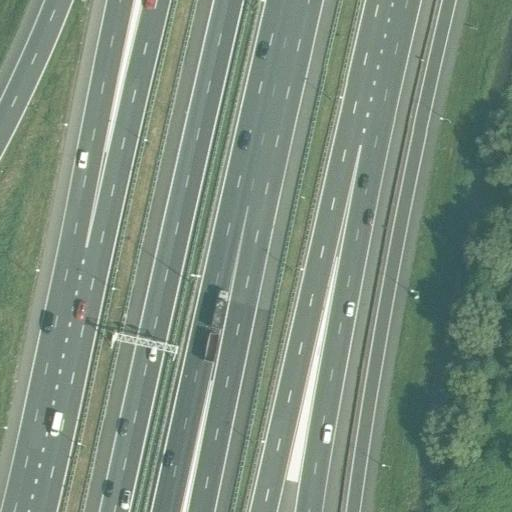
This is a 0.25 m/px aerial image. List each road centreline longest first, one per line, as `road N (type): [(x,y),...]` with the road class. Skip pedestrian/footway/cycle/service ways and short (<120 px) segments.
road 1 (motorway): [(229,0),(113,511)]
road 2 (motorway): [(352,511),(392,244),(448,0)]
road 3 (motorway): [(262,511),(359,147)]
road 4 (motorway): [(309,511),(359,147)]
road 5 (motorway): [(165,511),(195,375),(246,207)]
road 6 (motorway): [(202,511),(246,207)]
road 7 (motorway): [(85,248),(27,511)]
road 8 (motorway): [(157,0),(119,154),(85,248)]
road 9 (motorway): [(119,0),(90,146),(85,248)]
road 10 (motorway): [(246,207),(294,0)]
road 11 (motorway): [(359,147),(393,0)]
road 12 (motorway): [(58,0),(0,128)]
